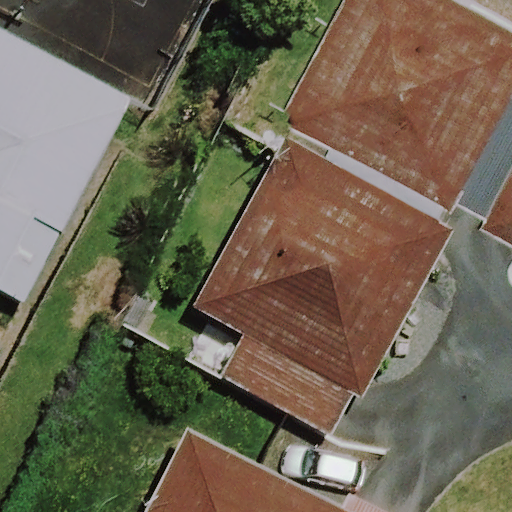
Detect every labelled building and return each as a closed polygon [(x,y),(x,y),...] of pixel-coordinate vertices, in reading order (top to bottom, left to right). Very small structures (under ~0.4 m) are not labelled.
[(332,141),(458,209),(511,99),(511,27),(461,0),(333,0),(274,109),(332,141)] [(0,356),(138,90),(0,19),(0,356)] [(511,99),(458,209),(511,238),(511,99)] [(458,209),(332,141),(320,164),(261,132),(167,306),(235,343),(207,395),(324,458),(458,209)] [(332,511),(175,435),(136,511),(332,511)]
